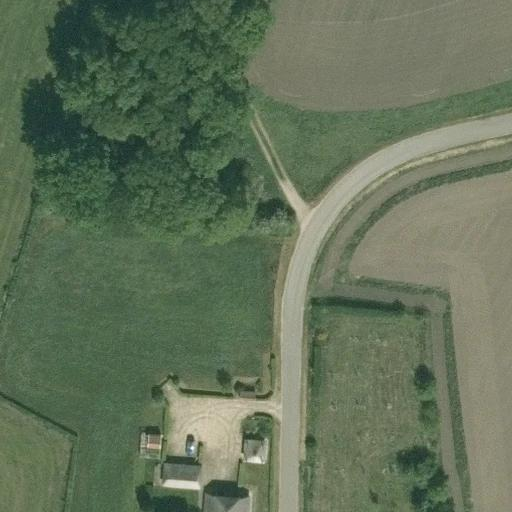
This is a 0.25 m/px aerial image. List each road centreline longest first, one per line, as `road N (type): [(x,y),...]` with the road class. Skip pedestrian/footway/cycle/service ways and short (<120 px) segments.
road 1 (unclassified): [(286,511),(291,296),(313,229),(366,172),(398,154),(511,124)]
road 2 (track): [(313,229),(173,0)]
